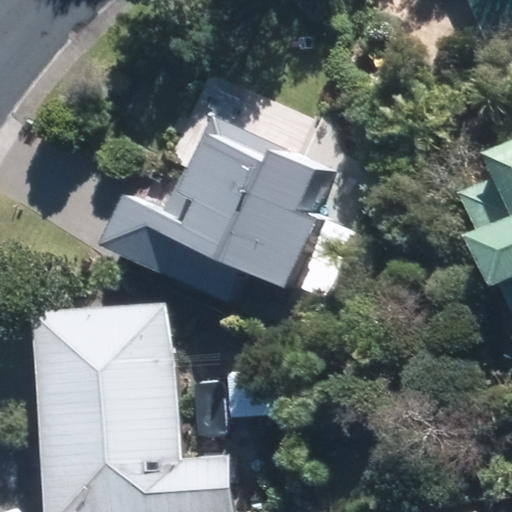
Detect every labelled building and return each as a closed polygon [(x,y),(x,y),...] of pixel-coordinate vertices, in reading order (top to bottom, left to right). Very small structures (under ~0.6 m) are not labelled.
[(511,0),(471,0),(490,41),(511,30),(511,0)] [(304,323),(317,293),(332,299),(386,185),(236,114),(191,208),(159,193),(134,248),(304,323)] [(452,187),(511,313),(511,131),(474,149),(485,172),(452,187)] [(200,303),(78,310),(90,511),(259,511),(256,456),(209,459),(200,303)] [(284,373),(232,375),(234,420),(286,418),(284,373)]
